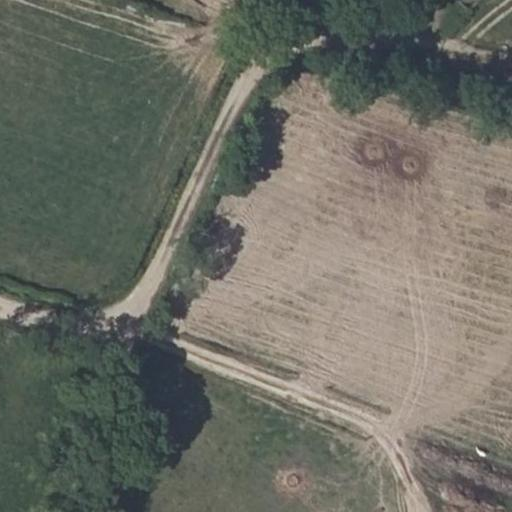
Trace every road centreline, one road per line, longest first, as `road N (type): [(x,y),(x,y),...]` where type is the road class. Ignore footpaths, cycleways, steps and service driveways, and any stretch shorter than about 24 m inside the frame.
road 1 (track): [(94,511),(143,295),(250,73),(338,49),(393,0)]
road 2 (unclassified): [(0,305),(79,324),(143,295)]
